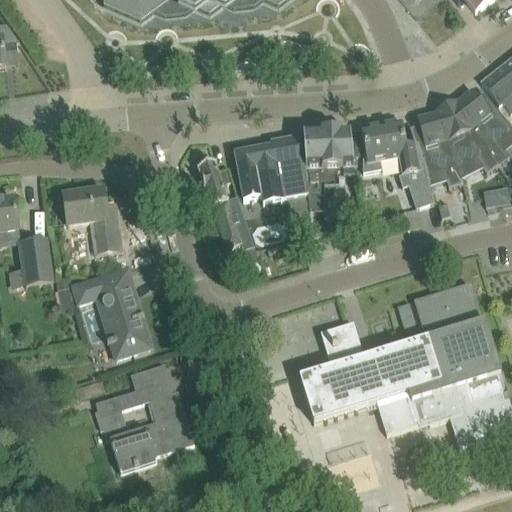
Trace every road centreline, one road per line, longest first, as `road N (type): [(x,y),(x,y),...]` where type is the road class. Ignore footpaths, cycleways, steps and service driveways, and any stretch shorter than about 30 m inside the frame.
road 1 (residential): [(158,117),(411,94),(452,80),(511,35)]
road 2 (residential): [(511,235),(443,245),(208,320)]
road 3 (unclassified): [(158,117),(163,180),(208,320)]
road 4 (unclassified): [(208,320),(267,511)]
road 5 (residential): [(0,137),(158,117)]
